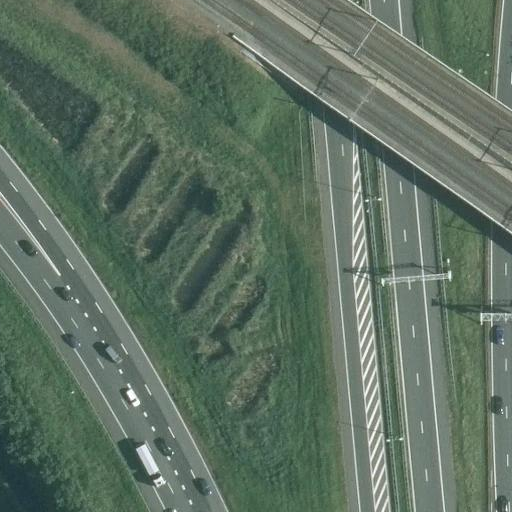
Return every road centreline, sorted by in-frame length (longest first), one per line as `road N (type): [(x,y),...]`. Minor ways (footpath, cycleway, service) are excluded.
road 1 (motorway): [(428,511),(383,0)]
road 2 (motorway): [(327,0),(367,511)]
road 3 (motorway): [(61,278),(194,511)]
road 4 (motorway): [(0,172),(34,218),(61,278)]
